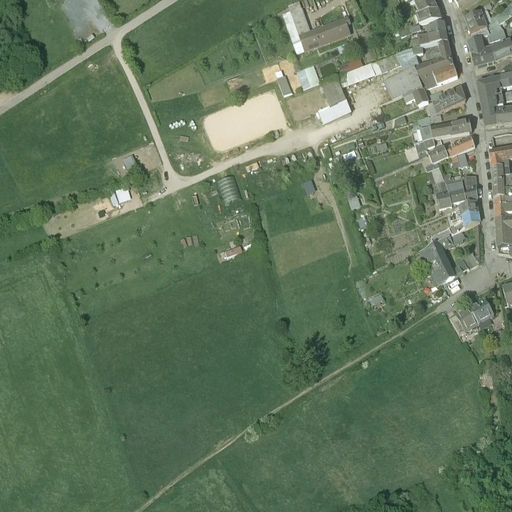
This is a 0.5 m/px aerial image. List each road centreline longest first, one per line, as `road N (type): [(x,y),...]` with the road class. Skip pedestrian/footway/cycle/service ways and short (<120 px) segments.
road 1 (track): [(440,313),(279,406),(132,511)]
road 2 (track): [(0,258),(174,185),(112,38)]
road 3 (residential): [(443,0),(481,136),(493,276)]
